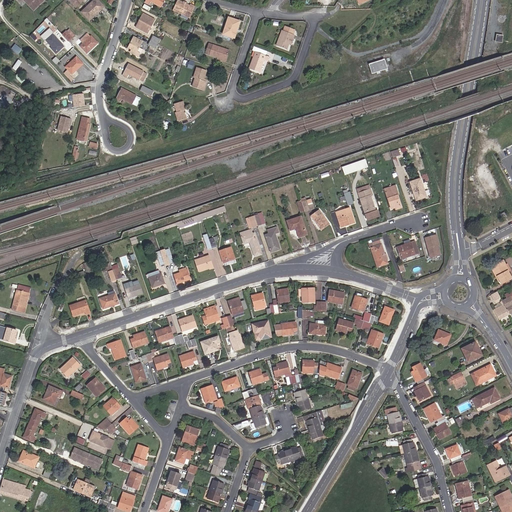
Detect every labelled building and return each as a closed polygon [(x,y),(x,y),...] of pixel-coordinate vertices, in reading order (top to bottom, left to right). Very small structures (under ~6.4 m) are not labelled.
[(24,0),(34,9),(43,0),(24,0)] [(89,20),(104,6),(97,0),(94,0),(82,12),(89,20)] [(189,18),(195,6),(191,4),(190,6),(187,4),(184,3),(184,2),(179,0),(177,0),(173,10),(189,18)] [(144,14),(137,28),(148,33),(151,27),(148,25),(152,18),(144,14)] [(235,38),(240,21),(229,18),(223,34),(235,38)] [(62,34),(69,41),(73,38),(69,34),(71,33),(67,30),(66,31),(62,34)] [(290,42),(292,43),(295,35),(293,34),(284,30),(282,30),(277,45),(287,49),(289,44),(290,42)] [(63,47),(57,42),(59,41),(53,34),(46,40),(52,47),(51,48),(61,59),(69,52),(64,46),(63,47)] [(87,53),(98,42),(91,36),(80,46),(87,53)] [(142,41),(134,37),(129,48),(132,50),(131,52),(138,56),(140,54),(137,52),(142,41)] [(219,56),(226,59),(229,50),(210,44),(206,53),(210,54),(209,55),(218,58),(219,56)] [(260,72),(266,55),(256,51),(250,68),(260,72)] [(72,74),(83,64),(77,57),(65,67),(68,69),(64,73),(71,81),(74,79),(70,75),(72,73),(72,74)] [(17,70),(22,61),(18,59),(13,68),(17,70)] [(387,69),(384,60),(369,65),(371,74),(387,69)] [(143,82),(147,74),(129,64),(123,75),(127,77),(128,74),(143,82)] [(204,81),(207,71),(197,67),(194,77),(195,78),(193,87),(204,90),(207,81),(204,81)] [(143,86),(140,91),(151,96),(153,91),(143,86)] [(132,104),(136,96),(122,88),(116,99),(120,101),(122,99),(132,104)] [(83,93),(72,94),(74,106),(84,105),(83,93)] [(136,106),(141,98),(136,96),(132,104),(136,106)] [(186,109),(183,101),(175,104),(178,112),(176,113),(179,121),(187,119),(184,110),(186,109)] [(58,130),(68,132),(71,118),(61,116),(58,130)] [(90,120),(82,118),(80,126),(81,127),(79,136),(87,138),(90,125),(89,125),(90,120)] [(367,164),(366,160),(365,157),(365,156),(348,162),(351,170),(367,164)] [(426,197),(421,181),(420,179),(410,182),(416,201),(426,197)] [(401,208),(397,195),(398,195),(395,186),(385,189),(391,209),(395,208),(396,210),(401,208)] [(370,189),(358,194),(366,215),(368,220),(380,216),(378,211),(376,212),(370,195),(372,194),(370,189)] [(354,204),(350,192),(344,194),(345,196),(339,198),(341,202),(346,200),(348,206),(354,204)] [(304,211),(304,212),(314,209),(311,200),(306,201),(305,198),(300,200),(301,201),(304,211)] [(202,219),(226,212),(224,207),(201,215),(202,219)] [(355,223),(350,208),(343,211),(344,217),(342,217),(340,211),(336,213),(341,227),(355,223)] [(319,210),(311,216),(321,230),(329,224),(319,210)] [(179,229),(203,221),(202,219),(201,215),(177,223),(178,225),(179,229)] [(257,226),(254,216),(246,219),(250,228),(257,226)] [(301,217),(287,221),(290,230),(296,229),(299,238),(307,235),(301,217)] [(154,233),(178,225),(177,223),(153,230),(154,233)] [(276,227),(267,230),(269,234),(265,235),(271,252),(280,249),(275,234),(278,232),(276,227)] [(251,230),(240,233),(244,244),(249,242),(254,256),(261,254),(254,233),(252,233),(251,230)] [(425,238),(430,257),(440,255),(437,245),(438,245),(436,235),(425,238)] [(388,264),(380,240),(368,244),(369,248),(370,248),(377,267),(388,264)] [(415,242),(411,243),(405,245),(397,248),(401,259),(419,253),(415,242)] [(235,259),(231,247),(219,251),(223,263),(235,259)] [(160,251),(165,266),(169,264),(164,250),(160,251)] [(161,267),(165,266),(160,251),(156,253),(161,267)] [(212,264),(209,256),(195,260),(198,272),(204,270),(203,269),(208,267),(208,266),(212,264)] [(503,260),(493,265),(498,276),(497,276),(499,280),(501,284),(511,278),(508,272),(506,266),(507,266),(503,260)] [(498,276),(493,265),(490,266),(498,281),(499,280),(497,276),(498,276)] [(113,271),(116,280),(122,278),(119,269),(113,271)] [(180,273),(174,275),(177,284),(190,279),(187,271),(180,273)] [(161,274),(160,274),(150,278),(149,278),(152,288),(164,284),(161,274)] [(139,284),(125,289),(128,299),(143,294),(139,284)] [(282,291),(282,289),(277,290),(278,304),(289,302),(288,290),(282,291)] [(313,289),(301,289),(302,296),(302,302),(314,302),(313,289)] [(22,308),(26,292),(18,290),(13,310),(24,313),(25,309),(22,308)] [(335,292),(335,291),(330,290),(328,302),(342,304),(344,293),(340,292),(340,293),(335,292)] [(103,309),(118,304),(114,291),(108,294),(108,296),(99,299),(103,309)] [(502,302),(509,315),(511,313),(511,292),(511,291),(505,295),(507,298),(502,301),(502,302)] [(500,298),(497,292),(491,295),(495,301),(500,298)] [(256,296),(256,295),(252,296),(256,310),(265,308),(264,306),(266,305),(263,295),(256,296)] [(368,300),(356,296),(352,308),(363,312),(368,300)] [(85,300),(69,306),(73,316),(85,312),(86,315),(90,314),(85,300)] [(235,303),(234,302),(229,304),(233,315),(243,312),(243,309),(240,302),(240,301),(235,303)] [(494,310),(499,320),(509,315),(502,302),(500,303),(501,306),(498,308),(494,310)] [(394,310),(385,306),(379,322),(389,325),(394,310)] [(219,320),(216,309),(210,311),(210,310),(204,312),(206,316),(202,317),(205,325),(209,324),(219,320)] [(371,315),(371,314),(367,313),(364,312),(363,318),(365,318),(364,321),(369,323),(371,315)] [(188,318),(183,320),(183,322),(179,323),(182,332),(196,327),(192,316),(188,317),(188,318)] [(221,326),(222,330),(225,328),(226,328),(229,327),(226,318),(222,319),(224,325),(221,326)] [(353,323),(339,319),(336,330),(346,333),(347,330),(351,332),(353,323)] [(268,321),(252,324),(256,341),(271,337),(268,321)] [(369,331),(371,324),(369,323),(364,321),(363,321),(361,329),(369,331)] [(281,325),(274,326),(276,336),(283,336),(288,336),(288,335),(293,334),(293,332),(297,331),(296,322),(281,324),(281,325)] [(326,325),(318,324),(310,324),(309,334),(325,335),(326,325)] [(173,338),(173,337),(169,327),(155,332),(159,343),(173,338)] [(14,343),(15,339),(17,331),(8,328),(4,340),(14,343)] [(228,332),(234,351),(245,348),(239,329),(228,332)] [(380,341),(381,342),(383,334),(372,330),(367,344),(377,347),(380,341)] [(450,335),(438,330),(434,340),(446,345),(450,335)] [(140,335),(134,337),(134,339),(130,340),(133,348),(148,343),(144,332),(140,334),(140,335)] [(182,334),(178,336),(181,343),(185,342),(189,341),(187,336),(183,337),(182,334)] [(218,336),(201,342),(205,355),(218,350),(216,344),(220,343),(218,336)] [(185,342),(181,343),(182,346),(187,344),(188,348),(197,346),(195,339),(189,341),(185,342)] [(126,356),(120,340),(107,345),(108,348),(111,347),(115,360),(126,356)] [(471,355),(479,351),(475,342),(462,349),(468,362),(473,359),(471,355)] [(192,361),(196,360),(193,351),(178,356),(182,367),(188,365),(189,368),(194,366),(192,361)] [(155,356),(153,353),(152,353),(146,355),(148,363),(153,361),(151,358),(155,356)] [(167,354),(154,359),(158,370),(167,367),(167,364),(170,363),(167,354)] [(74,357),(61,370),(68,378),(81,365),(74,357)] [(319,369),(320,363),(313,363),(308,362),(308,361),(303,360),(303,373),(313,373),(313,369),(319,369)] [(319,369),(319,375),(324,376),(324,374),(337,379),(341,368),(337,367),(337,368),(332,366),(332,365),(320,361),(320,363),(319,369)] [(285,375),(287,385),(291,384),(292,384),(297,384),(297,383),(295,376),(292,376),(291,372),(289,373),(286,362),(282,363),(282,364),(277,366),(277,368),(273,369),(276,377),(285,375)] [(131,368),(136,383),(146,380),(141,364),(131,368)] [(421,379),(426,377),(420,364),(412,368),(414,371),(412,372),(414,376),(413,377),(418,385),(423,382),(421,379)] [(490,365),(471,374),(477,386),(496,375),(490,365)] [(4,373),(5,369),(0,367),(0,387),(1,386),(9,388),(13,376),(4,373)] [(85,379),(91,374),(87,370),(82,375),(85,379)] [(349,385),(355,388),(357,388),(362,374),(353,370),(347,385),(349,385)] [(261,375),(260,371),(255,372),(254,371),(249,373),(253,385),(263,381),(263,382),(269,380),(266,373),(261,375)] [(460,373),(451,378),(447,380),(450,385),(454,384),(456,389),(466,384),(460,373)] [(236,377),(222,382),(225,392),(240,387),(236,377)] [(98,382),(99,381),(96,378),(87,386),(97,397),(106,388),(103,385),(102,386),(98,382)] [(424,384),(423,382),(418,385),(414,387),(416,391),(419,397),(417,398),(419,401),(430,396),(424,384)] [(80,384),(75,388),(78,391),(79,390),(81,392),(85,389),(80,384)] [(297,384),(292,384),(295,393),(294,393),(295,396),(294,397),(298,409),(299,409),(300,412),(311,408),(304,390),(302,391),(300,385),(301,384),(297,384)] [(205,398),(204,399),(205,403),(216,399),(211,386),(201,390),(202,394),(203,393),(205,398)] [(47,398),(46,400),(55,404),(61,391),(52,387),(51,390),(49,390),(48,394),(46,394),(45,397),(47,398)] [(247,391),(249,398),(258,395),(255,388),(247,391)] [(479,406),(489,402),(491,404),(500,399),(494,388),(472,399),(477,408),(479,406)] [(82,399),(84,395),(73,390),(71,395),(82,399)] [(253,419),(255,428),(266,424),(265,421),(266,421),(262,409),(261,409),(260,406),(261,405),(258,395),(249,398),(245,399),(247,405),(249,404),(251,409),(249,409),(253,419)] [(122,407),(113,398),(104,406),(112,415),(122,407)] [(218,408),(220,408),(224,407),(221,399),(217,400),(218,401),(214,402),(216,408),(215,412),(219,413),(220,409),(218,408)] [(443,420),(445,419),(444,415),(441,417),(434,403),(424,408),(430,418),(428,419),(430,422),(436,419),(438,423),(443,420)] [(387,415),(392,434),(403,431),(402,428),(403,428),(400,415),(399,416),(397,407),(385,410),(386,415),(387,415)] [(509,408),(498,414),(503,423),(511,418),(511,407),(511,408),(509,409),(509,408)] [(36,409),(30,423),(38,426),(42,417),(45,419),(47,414),(36,409)] [(321,411),(304,417),(305,421),(306,421),(307,424),(306,425),(310,437),(311,436),(313,440),(322,436),(323,436),(321,431),(320,427),(325,425),(321,411)] [(462,417),(456,420),(459,427),(465,424),(462,417)] [(97,427),(101,429),(110,421),(107,418),(97,427)] [(139,427),(135,422),(134,423),(131,419),(130,421),(127,418),(120,423),(130,435),(139,427)] [(438,423),(436,424),(437,427),(434,429),(439,440),(450,434),(445,423),(443,420),(438,423)] [(101,429),(105,431),(112,424),(110,421),(101,429)] [(38,426),(30,423),(24,438),(35,442),(37,438),(34,436),(38,426)] [(109,432),(114,427),(112,424),(105,431),(109,432)] [(187,426),(183,437),(195,441),(198,430),(187,426)] [(114,440),(94,431),(90,440),(110,449),(114,440)] [(495,440),(493,436),(493,437),(487,440),(482,443),(484,447),(492,442),(495,440)] [(183,437),(181,442),(193,446),(195,441),(183,437)] [(417,459),(418,458),(415,445),(414,446),(413,442),(411,443),(411,440),(403,441),(404,445),(402,445),(408,468),(405,468),(406,473),(421,469),(420,465),(419,465),(417,459)] [(218,446),(215,454),(212,465),(213,466),(210,474),(218,476),(220,468),(222,469),(224,465),(225,466),(229,453),(228,453),(229,450),(227,449),(228,446),(221,444),(220,447),(218,446)] [(149,448),(139,445),(133,461),(147,466),(148,462),(145,461),(149,448)] [(450,459),(451,462),(461,458),(456,445),(445,449),(449,460),(450,459)] [(104,460),(75,447),(71,457),(82,461),(81,463),(89,466),(89,465),(100,469),(104,460)] [(303,456),(301,448),(298,449),(297,447),(294,448),(294,447),(281,452),(281,453),(278,453),(278,455),(275,456),(278,464),(281,463),(281,464),(300,458),(300,457),(303,456)] [(187,455),(188,451),(180,448),(175,461),(184,464),(187,455)] [(39,457),(24,450),(19,461),(35,468),(39,457)] [(461,458),(451,462),(452,465),(454,471),(453,472),(455,476),(466,472),(462,461),(463,461),(462,458),(461,458)] [(184,464),(175,461),(173,466),(182,469),(184,464)] [(497,481),(510,475),(506,466),(500,469),(496,462),(487,466),(491,474),(493,473),(497,481)] [(132,466),(124,463),(122,467),(122,468),(130,471),(132,466)] [(248,487),(258,491),(265,472),(254,469),(253,472),(252,471),(248,484),(249,484),(248,487)] [(378,473),(384,479),(387,476),(388,476),(382,469),(378,473)] [(141,479),(142,480),(143,475),(132,472),(127,485),(139,489),(141,484),(139,484),(141,479)] [(180,475),(171,472),(166,486),(175,490),(180,475)] [(426,474),(418,475),(419,479),(417,479),(421,499),(423,498),(424,501),(431,499),(431,496),(433,496),(432,492),(433,492),(430,480),(429,480),(428,476),(426,477),(426,474)] [(95,487),(90,484),(84,482),(78,480),(75,488),(83,492),(83,493),(91,497),(95,487)] [(224,484),(213,480),(207,499),(217,503),(218,499),(219,500),(224,487),(223,487),(224,484)] [(3,482),(0,491),(0,493),(28,501),(29,497),(31,498),(34,492),(31,491),(31,490),(25,488),(21,487),(22,484),(19,484),(18,486),(14,485),(15,482),(9,481),(9,484),(3,482)] [(462,498),(463,501),(472,499),(471,496),(467,481),(456,484),(459,493),(458,494),(459,499),(462,498)] [(511,511),(511,505),(509,499),(511,497),(509,491),(495,497),(502,511),(511,511)] [(128,511),(130,511),(134,501),(136,496),(124,492),(122,497),(118,508),(128,511)] [(257,511),(262,498),(250,494),(249,499),(250,499),(249,502),(248,502),(244,511),(257,511)] [(101,499),(98,505),(106,508),(110,497),(106,496),(104,500),(101,499)] [(167,511),(171,500),(162,496),(157,511),(159,511),(167,511)] [(472,499),(463,501),(464,505),(462,506),(463,511),(475,511),(475,510),(477,509),(478,508),(477,503),(476,502),(473,503),(472,499)]
